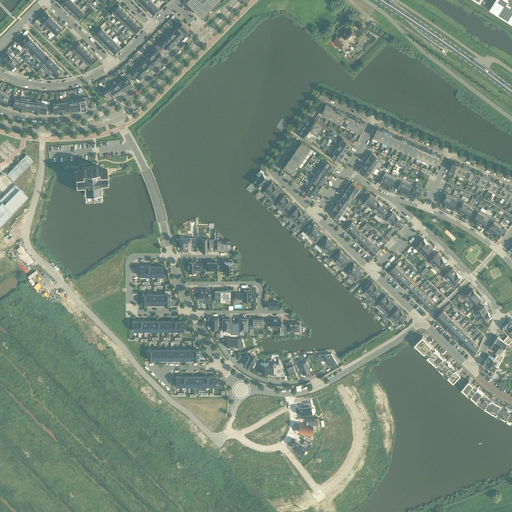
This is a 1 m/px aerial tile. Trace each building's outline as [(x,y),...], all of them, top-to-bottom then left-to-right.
[(67,0),(63,5),(66,8),(73,2),(74,0),(67,0)] [(151,0),(145,7),(148,10),(155,4),(151,0)] [(185,0),(194,8),(193,9),(201,17),(218,0),(185,0)] [(511,0),(495,0),(489,9),(511,23),(511,0)] [(73,2),(66,8),(70,12),(76,5),(73,2)] [(155,4),(148,10),(152,14),(156,10),(156,11),(159,8),(158,8),(158,7),(155,4)] [(76,5),(70,12),(74,15),(80,9),(76,5)] [(122,9),(119,5),(115,9),(114,8),(112,11),(113,11),(112,12),(116,15),(122,9)] [(80,9),(74,15),(77,19),(81,15),(82,16),(84,13),(80,9)] [(126,12),(122,9),(116,15),(119,19),(126,12)] [(129,16),(126,12),(119,19),(123,22),(129,16)] [(43,16),(40,19),(41,19),(40,19),(44,23),(51,17),(47,13),(43,17),(43,16)] [(133,19),(129,16),(123,22),(126,26),(133,19)] [(51,17),(44,23),(48,27),(54,20),(51,17)] [(136,22),(133,19),(126,26),(130,29),(136,22)] [(54,20),(48,27),(52,31),(58,24),(54,20)] [(180,21),(176,26),(184,34),(188,30),(180,21)] [(140,26),(136,22),(130,29),(133,33),(134,32),(134,33),(137,31),(136,30),(140,26)] [(52,31),(49,33),(53,36),(55,34),(56,34),(58,32),(58,31),(62,28),(58,24),(52,31)] [(176,26),(172,30),(180,38),(184,34),(176,26)] [(99,31),(95,34),(99,38),(105,32),(101,28),(98,30),(99,31)] [(354,31),(352,29),(351,28),(347,32),(346,31),(341,36),(345,39),(347,38),(348,39),(348,38),(349,39),(351,37),(351,36),(355,32),(354,31)] [(173,31),(169,35),(176,42),(180,38),(172,30),(173,31)] [(105,32),(99,38),(102,42),(109,35),(105,32)] [(22,36),(16,42),(22,48),(31,39),(27,35),(24,38),(22,36)] [(109,35),(102,42),(106,45),(113,39),(109,35)] [(164,38),(172,46),(176,42),(169,35),(166,39),(164,38)] [(113,39),(106,45),(110,49),(116,42),(119,40),(115,36),(113,39)] [(333,40),(340,48),(344,44),(337,37),(333,40)] [(159,42),(157,44),(162,48),(164,46),(168,50),(172,46),(164,38),(159,42)] [(31,39),(22,48),(26,52),(35,43),(31,39)] [(116,42),(110,49),(114,53),(117,49),(118,49),(120,47),(120,46),(116,42)] [(35,43),(26,52),(28,50),(32,53),(30,55),(31,55),(39,46),(35,43)] [(76,47),(75,46),(73,49),(73,50),(77,53),(83,47),(79,43),(76,47)] [(155,46),(151,50),(160,59),(164,55),(160,50),(162,48),(157,44),(155,46)] [(39,46),(31,55),(34,59),(43,50),(39,46)] [(87,50),(83,47),(77,53),(80,57),(87,50)] [(10,52),(8,50),(4,54),(6,57),(2,61),(6,65),(14,57),(14,56),(14,57),(10,53),(10,52)] [(43,50),(34,59),(35,59),(36,58),(39,61),(38,62),(46,54),(43,50)] [(91,54),(87,50),(80,57),(84,61),(91,54)] [(152,51),(148,55),(156,63),(160,59),(151,50),(151,51),(152,51)] [(46,54),(38,62),(42,66),(41,67),(42,67),(50,58),(46,54)] [(94,58),(91,54),(84,61),(88,64),(89,64),(91,62),(90,62),(94,58)] [(143,58),(143,59),(152,67),(156,63),(148,55),(149,56),(145,60),(143,58)] [(21,63),(14,57),(6,65),(10,69),(14,65),(16,67),(21,63)] [(50,58),(42,67),(45,71),(54,62),(50,58)] [(143,59),(139,63),(148,71),(152,67),(143,59)] [(54,62),(45,71),(49,74),(51,73),(58,66),(54,62)] [(136,67),(144,75),(148,71),(139,63),(141,64),(137,68),(136,67)] [(58,66),(51,73),(55,77),(56,76),(58,77),(62,72),(61,71),(62,69),(58,66)] [(131,71),(129,73),(132,77),(135,75),(139,79),(144,75),(136,67),(132,72),(131,71)] [(122,78),(121,78),(123,80),(128,88),(133,85),(130,79),(132,77),(129,73),(126,74),(122,78)] [(123,80),(118,83),(123,91),(128,88),(123,80)] [(118,83),(113,86),(118,94),(123,91),(118,83)] [(109,89),(114,97),(118,94),(113,86),(109,89)] [(107,87),(102,90),(109,100),(114,97),(109,89),(107,87)] [(5,92),(0,101),(0,103),(4,105),(6,102),(10,104),(12,98),(9,97),(10,94),(5,92)] [(88,96),(79,98),(81,109),(87,108),(86,104),(89,104),(88,96)] [(12,98),(10,104),(13,104),(13,108),(18,109),(20,99),(12,98)] [(50,102),(50,104),(50,110),(53,109),(54,113),(60,113),(58,103),(58,101),(50,102)] [(41,103),(40,113),(45,113),(46,109),(50,110),(50,104),(41,103)] [(327,117),(331,107),(326,105),(322,114),(327,117)] [(327,117),(332,119),(336,109),(331,107),(327,117)] [(341,111),(336,109),(332,119),(337,121),(341,111)] [(341,111),(337,121),(341,123),(341,124),(346,113),(341,111)] [(351,116),(346,113),(341,124),(346,127),(351,116)] [(356,118),(351,116),(346,127),(347,126),(351,128),(351,129),(356,117),(356,118)] [(361,120),(356,117),(351,129),(356,131),(355,132),(361,120)] [(320,122),(316,119),(313,124),(321,129),(324,125),(323,124),(320,122)] [(361,120),(355,132),(361,134),(366,122),(361,120)] [(319,134),(322,130),(321,129),(313,124),(310,128),(319,134)] [(377,127),(373,138),(378,141),(383,130),(377,127)] [(315,138),(316,139),(319,134),(310,128),(309,128),(310,128),(308,130),(307,133),(315,138)] [(383,130),(378,141),(383,143),(388,132),(383,130)] [(383,143),(382,146),(386,148),(387,145),(388,145),(393,134),(388,132),(383,143)] [(315,138),(307,133),(304,137),(311,143),(315,138)] [(393,134),(388,145),(393,147),(397,136),(393,134)] [(397,136),(393,147),(398,149),(402,138),(397,136)] [(338,142),(348,148),(351,144),(342,137),(338,142)] [(402,138),(398,149),(402,152),(407,141),(402,138)] [(407,141),(402,152),(407,154),(412,143),(407,141)] [(312,149),(302,142),(298,147),(308,153),(312,149)] [(348,148),(338,142),(335,146),(345,153),(348,148)] [(412,143),(407,154),(412,156),(417,145),(412,143)] [(417,145),(412,156),(417,158),(422,147),(417,145)] [(335,146),(332,151),(341,157),(345,153),(335,146)] [(308,153),(298,147),(295,151),(305,158),(308,153)] [(422,147),(417,158),(422,160),(427,149),(422,147)] [(427,149),(422,160),(427,163),(432,152),(427,149)] [(305,158),(295,151),(292,155),(302,162),(305,158)] [(341,157),(332,151),(329,155),(338,162),(341,157)] [(381,158),(373,152),(369,157),(379,164),(378,163),(381,158)] [(432,152),(427,163),(432,165),(437,154),(432,152)] [(437,154),(432,165),(437,167),(442,156),(437,154)] [(26,155),(20,161),(26,167),(33,161),(26,155)] [(302,162),(292,155),(289,160),(299,167),(302,162)] [(379,164),(369,157),(366,161),(376,168),(379,164)] [(326,159),(322,163),(332,170),(335,166),(326,159)] [(299,167),(289,160),(286,164),(295,170),(294,170),(297,166),(299,167)] [(14,180),(26,167),(20,161),(7,174),(14,180)] [(376,168),(366,161),(363,166),(373,173),(376,168)] [(459,163),(454,161),(449,171),(454,173),(459,163)] [(322,163),(319,168),(329,175),(332,170),(322,163)] [(454,173),(455,173),(455,172),(460,174),(459,175),(459,176),(464,166),(459,163),(454,173)] [(295,170),(286,164),(283,169),(292,175),(295,170)] [(373,173),(363,166),(360,170),(370,177),(373,173)] [(459,176),(464,178),(469,168),(464,166),(459,176)] [(100,170),(99,167),(83,169),(83,172),(76,173),(77,181),(84,180),(85,189),(86,195),(102,194),(101,188),(100,179),(108,178),(107,170),(100,170)] [(319,168),(316,172),(326,179),(329,175),(319,168)] [(465,177),(469,179),(468,181),(469,181),(474,170),(469,168),(464,178),(465,178),(465,177)] [(474,183),(479,172),(474,170),(469,181),(474,183)] [(316,172),(313,177),(323,184),(326,179),(316,172)] [(385,172),(380,184),(386,186),(391,175),(385,172)] [(391,175),(386,186),(391,189),(395,181),(397,182),(400,177),(397,175),(398,174),(393,172),(392,175),(391,175)] [(475,181),(479,183),(478,185),(479,185),(484,174),(483,174),(479,172),(474,183),(475,181)] [(268,178),(263,173),(253,183),(260,190),(264,185),(265,185),(263,183),(268,178)] [(489,176),(484,174),(479,185),(483,188),(489,176)] [(489,177),(489,176),(483,188),(488,190),(494,179),(489,177)] [(313,177),(310,181),(320,188),(323,184),(313,177)] [(400,177),(397,182),(400,183),(397,190),(403,192),(408,180),(403,178),(400,177)] [(493,193),(499,182),(498,181),(498,182),(494,179),(488,190),(490,188),(494,190),(493,192),(493,193)] [(408,180),(403,192),(408,195),(411,188),(414,189),(416,184),(413,183),(408,180)] [(310,181),(307,185),(317,192),(320,188),(310,181)] [(276,186),(272,182),(266,187),(264,185),(260,190),(267,196),(267,195),(276,186)] [(349,187),(359,193),(362,189),(353,182),(349,187)] [(493,193),(498,195),(503,184),(499,182),(493,193)] [(414,189),(412,194),(418,196),(422,186),(416,184),(414,189)] [(508,187),(504,184),(503,184),(498,195),(502,198),(508,187)] [(0,225),(28,197),(15,185),(0,199),(0,225)] [(305,191),(306,192),(313,197),(317,192),(307,185),(307,186),(308,186),(305,191)] [(280,191),(276,186),(267,195),(271,199),(270,200),(273,202),(277,198),(275,196),(280,191)] [(359,193),(349,187),(346,191),(354,196),(357,192),(358,193),(359,193)] [(502,198),(507,200),(511,191),(511,189),(508,187),(502,198)] [(343,196),(351,201),(354,196),(346,191),(343,196)] [(444,191),(442,197),(445,198),(442,204),(447,206),(453,195),(444,191)] [(367,207),(374,197),(370,194),(363,204),(367,207)] [(289,199),(285,195),(279,200),(277,198),(273,202),(279,209),(280,208),(289,199)] [(453,195),(447,206),(453,209),(455,203),(458,204),(461,199),(453,195)] [(348,205),(351,201),(343,196),(340,200),(348,206),(349,206),(348,205)] [(368,206),(372,209),(379,201),(374,197),(367,207),(368,206)] [(293,203),(289,199),(280,208),(286,214),(291,210),(289,208),(293,203)] [(461,206),(458,212),(463,214),(469,203),(461,199),(458,204),(461,206)] [(348,206),(340,200),(337,204),(346,211),(345,210),(348,206)] [(379,201),(372,209),(373,209),(377,211),(376,213),(376,214),(383,204),(379,201)] [(469,203),(463,214),(468,217),(471,212),(474,213),(477,208),(469,203)] [(334,209),(343,215),(346,211),(337,204),(334,209)] [(383,204),(376,214),(380,217),(382,219),(388,211),(386,210),(388,207),(383,204)] [(302,212),(297,207),(293,212),(291,210),(286,214),(293,221),(302,212)] [(477,215),(473,220),(478,224),(485,213),(477,208),(474,213),(477,215)] [(343,216),(343,215),(334,209),(331,214),(338,219),(338,218),(341,220),(344,216),(343,216)] [(382,219),(385,221),(389,224),(397,215),(392,211),(390,213),(388,211),(382,219)] [(302,224),(300,222),(306,216),(302,212),(293,221),(297,224),(295,226),(297,228),(302,224)] [(485,213),(478,224),(483,227),(487,221),(489,223),(493,218),(490,216),(485,213)] [(389,224),(393,227),(401,218),(397,215),(389,224)] [(405,222),(401,218),(393,227),(397,231),(405,222)] [(492,225),(488,230),(493,234),(500,223),(493,218),(489,223),(492,225)] [(345,228),(349,232),(357,225),(353,221),(345,228)] [(500,223),(493,234),(497,237),(500,233),(503,235),(502,235),(503,234),(504,234),(508,229),(500,223)] [(307,239),(309,237),(318,228),(314,224),(309,229),(307,226),(303,231),(301,233),(307,239)] [(357,225),(349,232),(353,236),(360,230),(356,226),(357,225)] [(316,244),(320,240),(318,237),(323,233),(318,228),(309,237),(316,244)] [(357,240),(363,233),(360,230),(353,236),(357,240)] [(363,233),(357,240),(361,244),(369,236),(369,235),(367,237),(363,233)] [(369,236),(361,244),(365,247),(373,239),(369,236)] [(320,240),(316,244),(323,250),(332,241),(327,237),(323,242),(320,240)] [(196,238),(181,238),(181,249),(186,249),(186,250),(191,250),(191,245),(196,245),(196,238)] [(209,238),(201,238),(201,250),(209,250),(209,246),(215,246),(215,239),(209,239),(209,238)] [(373,239),(365,247),(369,251),(376,244),(372,240),(373,239)] [(412,246),(414,249),(416,247),(420,251),(428,243),(424,239),(418,244),(416,242),(412,246)] [(221,241),(217,241),(217,250),(220,250),(227,250),(227,243),(221,243),(221,241)] [(332,241),(323,250),(329,257),(334,253),(332,250),(336,246),(332,241)] [(376,244),(369,251),(373,255),(374,256),(377,252),(376,252),(380,247),(376,243),(376,244)] [(426,260),(430,255),(427,253),(433,247),(428,243),(420,251),(418,253),(426,260)] [(334,253),(329,257),(336,264),(345,255),(341,250),(336,255),(334,253)] [(426,260),(432,267),(442,257),(438,252),(432,258),(430,255),(426,260)] [(345,255),(336,264),(343,270),(347,266),(345,264),(349,259),(345,255)] [(444,269),(441,267),(447,261),(442,257),(432,267),(439,273),(444,269)] [(195,262),(188,262),(188,265),(187,265),(187,269),(188,269),(188,273),(195,273),(195,270),(201,270),(201,264),(197,264),(195,264),(195,262)] [(221,271),(221,265),(217,265),(217,262),(206,262),(206,269),(217,269),(217,271),(221,271)] [(225,273),(224,273),(233,273),(232,273),(232,270),(235,270),(235,265),(232,265),(232,262),(233,262),(224,262),(225,262),(225,265),(222,265),(222,271),(225,271),(225,273)] [(343,270),(349,277),(358,268),(354,263),(349,268),(347,266),(343,270)] [(397,263),(389,271),(393,275),(401,267),(397,263)] [(401,267),(393,275),(397,279),(404,272),(405,271),(401,267)] [(440,274),(443,277),(443,276),(447,280),(448,281),(457,272),(452,267),(447,273),(444,270),(440,274)] [(363,272),(358,268),(349,277),(356,284),(360,279),(358,277),(363,272)] [(404,272),(397,279),(401,283),(408,276),(409,275),(410,274),(407,270),(405,271),(404,272)] [(453,289),(458,284),(455,282),(461,277),(457,272),(448,281),(447,280),(446,281),(453,289)] [(401,283),(405,287),(413,279),(409,275),(408,276),(401,283)] [(413,279),(405,287),(409,291),(416,283),(416,284),(417,283),(413,279)] [(369,295),(377,286),(373,282),(367,288),(364,286),(362,288),(364,291),(368,296),(369,295)] [(416,283),(409,291),(412,295),(419,288),(420,287),(416,284),(416,283)] [(375,297),(381,291),(377,286),(369,295),(373,299),(371,300),(374,303),(377,299),(375,297)] [(419,288),(412,295),(416,298),(423,292),(419,288)] [(212,307),(212,300),(212,294),(209,294),(209,289),(198,289),(198,297),(202,297),(202,300),(206,300),(209,307),(212,307)] [(235,293),(235,299),(243,299),(243,301),(251,301),(251,289),(243,289),(243,293),(235,293)] [(467,302),(477,293),(473,289),(468,293),(466,290),(461,295),(467,302)] [(214,297),(214,300),(215,300),(215,302),(220,302),(220,303),(226,303),(226,299),(231,299),(231,290),(226,290),(215,290),(215,297),(214,297)] [(416,298),(420,302),(426,296),(423,292),(416,298)] [(467,302),(473,309),(478,305),(475,302),(480,298),(477,293),(467,302)] [(426,296),(420,302),(424,306),(432,298),(428,294),(426,296)] [(386,295),(379,301),(377,299),(374,303),(376,305),(377,304),(381,308),(390,299),(386,295)] [(432,298),(424,306),(428,310),(436,302),(432,298)] [(381,308),(385,312),(387,314),(392,310),(389,308),(394,303),(390,299),(381,308)] [(474,312),(477,317),(476,317),(487,311),(484,306),(480,308),(478,305),(473,309),(475,311),(474,312)] [(390,316),(394,320),(394,321),(403,312),(398,307),(394,312),(392,310),(387,314),(390,316)] [(444,310),(436,318),(440,322),(448,314),(444,310)] [(486,318),(490,316),(487,311),(476,317),(479,322),(481,322),(483,325),(488,321),(486,318)] [(403,312),(394,321),(394,320),(393,321),(397,326),(401,330),(405,326),(401,322),(407,316),(403,312)] [(448,314),(440,322),(444,326),(453,316),(452,316),(451,318),(447,315),(448,314)] [(453,316),(444,326),(448,329),(456,320),(453,316)] [(217,321),(217,318),(211,318),(211,328),(217,328),(217,326),(220,326),(220,321),(217,321)] [(230,318),(223,318),(223,330),(230,330),(230,334),(235,334),(235,322),(230,322),(230,318)] [(239,322),(235,322),(235,334),(240,334),(240,330),(247,330),(247,318),(239,318),(239,322)] [(258,326),(263,326),(263,318),(253,318),(253,322),(250,322),(250,328),(258,328),(258,326)] [(270,318),(269,327),(280,327),(280,330),(283,330),(283,323),(280,323),(280,318),(276,318),(274,318),(270,318)] [(456,320),(448,329),(451,333),(460,324),(456,320)] [(299,322),(287,322),(287,325),(284,325),(284,334),(289,334),(289,331),(299,331),(299,322)] [(460,324),(451,333),(455,337),(464,328),(460,324)] [(511,338),(511,329),(508,324),(507,324),(506,324),(503,327),(503,328),(509,335),(506,337),(511,342),(511,340),(511,338)] [(464,328),(455,337),(459,341),(468,332),(464,328)] [(468,332),(459,341),(463,345),(472,335),(468,332)] [(472,335),(463,345),(467,348),(474,341),(470,337),(472,336),(472,335)] [(415,343),(420,348),(427,341),(423,336),(415,343)] [(504,348),(507,343),(509,344),(511,342),(506,337),(503,340),(498,336),(494,342),(504,348)] [(240,339),(226,339),(226,345),(226,347),(230,347),(230,349),(230,348),(233,348),(233,349),(234,349),(234,347),(237,347),(240,347),(240,340),(240,339)] [(420,348),(424,352),(425,352),(424,352),(431,345),(427,341),(420,348)] [(474,341),(467,348),(471,352),(473,350),(474,351),(477,348),(476,347),(478,345),(474,341)] [(504,348),(494,342),(491,347),(498,352),(497,355),(503,358),(504,356),(502,354),(506,349),(504,348)] [(431,345),(424,352),(425,352),(428,356),(436,349),(435,348),(435,349),(432,345),(431,345)] [(428,356),(432,360),(433,360),(432,360),(440,353),(436,349),(428,356)] [(319,360),(318,361),(320,361),(328,360),(330,363),(329,363),(332,367),(337,364),(331,353),(319,354),(319,360)] [(440,353),(432,360),(433,360),(437,364),(436,364),(443,357),(440,353)] [(245,364),(251,368),(257,357),(250,354),(249,356),(245,354),(244,356),(240,354),(238,358),(242,360),(241,361),(245,364)] [(498,367),(498,366),(501,361),(503,358),(497,355),(495,358),(489,355),(486,360),(486,361),(496,366),(498,367)] [(299,364),(303,374),(310,372),(307,364),(310,363),(308,357),(305,358),(306,361),(299,364)] [(443,357),(436,364),(437,364),(440,368),(441,368),(448,361),(447,360),(447,361),(444,357),(443,357)] [(273,377),(281,377),(281,375),(284,375),(282,370),(281,370),(281,368),(284,368),(280,358),(278,358),(278,363),(273,363),(273,365),(272,365),(272,373),(273,373),(273,377)] [(496,366),(486,361),(486,360),(486,361),(485,361),(483,365),(484,365),(483,366),(490,369),(488,373),(493,377),(496,372),(494,371),(496,366)] [(440,368),(445,372),(452,365),(448,361),(441,368),(440,368)] [(293,366),(292,363),(286,365),(288,370),(287,370),(289,374),(291,377),(297,375),(296,372),(299,371),(296,365),(293,366)] [(452,365),(445,372),(448,376),(449,376),(456,369),(455,369),(452,365)] [(448,376),(453,381),(455,380),(461,374),(456,369),(449,376),(448,376)] [(364,375),(356,379),(358,383),(359,384),(367,380),(364,375)] [(358,383),(357,384),(358,387),(360,386),(362,389),(370,384),(367,380),(359,384),(358,383)] [(463,387),(462,388),(467,392),(473,384),(469,380),(463,387)] [(370,384),(362,389),(364,393),(364,394),(372,390),(370,384)] [(473,384),(467,392),(471,395),(478,387),(477,387),(473,384),(474,384),(473,384)] [(471,395),(477,400),(477,399),(483,392),(478,387),(471,395)] [(364,393),(362,394),(363,396),(365,395),(367,399),(375,395),(372,390),(364,394),(364,393)] [(328,391),(323,395),(325,398),(326,398),(328,402),(338,397),(335,392),(330,394),(328,391)] [(483,392),(477,399),(477,400),(481,403),(487,395),(483,392)] [(375,395),(367,399),(368,402),(369,404),(377,401),(375,395)] [(487,395),(481,403),(485,406),(485,407),(492,399),(491,399),(487,395)] [(338,397),(328,402),(331,407),(330,408),(332,411),(338,408),(336,405),(341,401),(338,397)] [(485,406),(485,407),(490,410),(491,410),(496,401),(492,399),(485,407),(485,406)] [(368,402),(366,403),(367,406),(369,405),(370,409),(379,406),(377,401),(369,404),(368,402)] [(491,410),(491,411),(496,413),(497,413),(496,413),(501,404),(496,401),(491,410)] [(304,407),(298,408),(300,415),(312,413),(311,406),(311,402),(304,403),(304,407)] [(501,404),(496,413),(497,413),(501,415),(506,406),(501,404)] [(501,415),(507,419),(508,418),(507,418),(511,409),(506,406),(501,415)] [(338,408),(332,411),(333,415),(334,415),(336,420),(347,417),(346,417),(347,417),(345,411),(340,413),(338,408)] [(347,417),(336,420),(337,425),(336,426),(337,429),(344,429),(343,424),(348,423),(347,417)] [(300,424),(299,431),(300,431),(300,432),(311,437),(313,425),(318,425),(318,421),(307,421),(306,425),(300,424)] [(337,429),(337,433),(338,433),(337,439),(348,440),(349,434),(343,434),(344,429),(337,429)] [(295,439),(291,446),(297,450),(296,452),(300,454),(301,452),(301,453),(304,449),(307,451),(312,444),(304,440),(301,444),(295,440),(295,439)] [(335,444),(335,448),(341,450),(342,446),(348,446),(348,445),(349,442),(348,441),(348,440),(337,439),(336,444),(335,444)] [(372,439),(371,442),(373,442),(373,446),(382,447),(383,441),(373,440),(373,439),(372,439)] [(233,441),(228,448),(238,455),(236,458),(237,459),(235,462),(240,466),(245,455),(240,452),(243,448),(233,441)] [(334,452),(331,457),(341,463),(344,457),(339,454),(341,450),(335,448),(333,452),(334,452)] [(370,449),(369,452),(371,453),(370,456),(379,459),(381,453),(372,451),(372,450),(370,449)] [(369,460),(369,462),(377,465),(379,459),(370,456),(369,460)] [(327,461),(325,465),(331,469),(333,465),(338,468),(339,467),(341,464),(340,464),(341,463),(331,457),(328,462),(327,461)] [(367,459),(366,462),(368,463),(367,467),(375,471),(377,465),(369,462),(369,460),(367,459)] [(323,468),(319,471),(326,480),(327,480),(330,478),(329,477),(330,476),(327,472),(331,469),(325,465),(322,467),(323,468)] [(314,474),(311,476),(315,481),(317,479),(321,484),(326,480),(319,471),(314,475),(314,474)] [(363,474),(362,476),(370,480),(373,475),(365,471),(363,474)] [(361,477),(359,480),(367,486),(370,480),(362,476),(363,474),(361,473),(360,476),(361,477)] [(357,483),(356,485),(363,490),(367,486),(359,480),(357,483)] [(355,486),(353,489),(359,495),(363,490),(356,485),(357,483),(355,482),(353,484),(355,486)] [(350,492),(349,493),(355,499),(359,495),(353,489),(350,492)] [(348,494),(345,497),(351,504),(355,499),(349,493),(350,492),(348,490),(346,492),(348,494)] [(339,501),(336,504),(342,511),(346,507),(341,500),(342,499),(341,497),(338,499),(339,501)] [(342,499),(341,500),(346,507),(351,504),(345,497),(342,499)]
